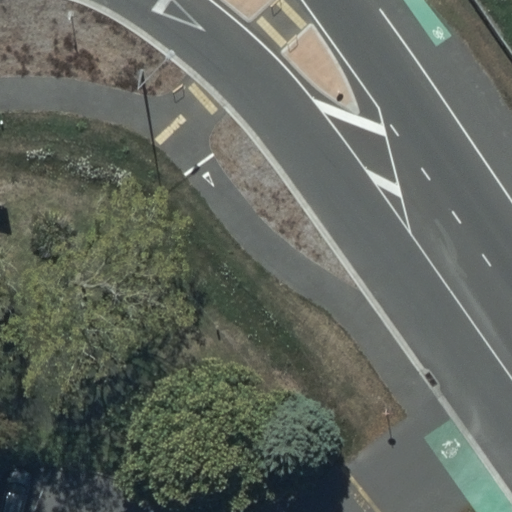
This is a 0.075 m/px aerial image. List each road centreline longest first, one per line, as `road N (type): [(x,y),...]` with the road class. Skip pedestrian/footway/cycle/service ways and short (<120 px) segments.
road 1 (unclassified): [(484,333),(236,66),(142,0)]
road 2 (unclassified): [(333,0),(484,333)]
